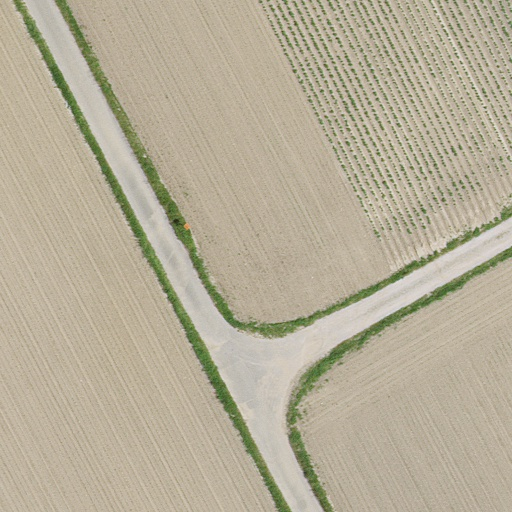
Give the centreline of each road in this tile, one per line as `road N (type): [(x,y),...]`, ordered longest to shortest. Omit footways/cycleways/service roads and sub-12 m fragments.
road 1 (track): [(32,0),(232,385)]
road 2 (track): [(232,385),(511,226)]
road 3 (track): [(232,385),(299,511)]
